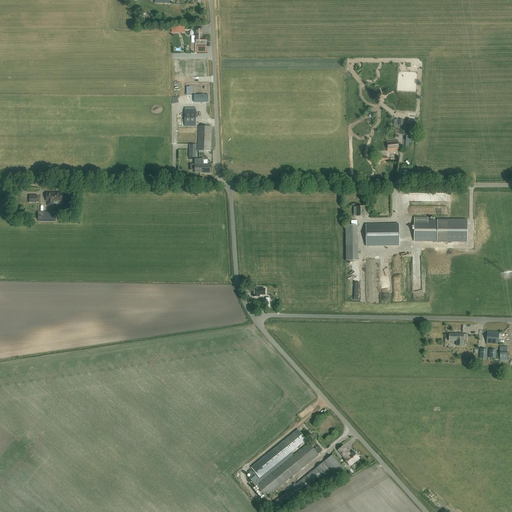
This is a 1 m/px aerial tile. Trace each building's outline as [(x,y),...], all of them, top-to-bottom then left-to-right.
[(202,33),(202,28),(196,28),(196,36),(192,36),(192,43),(195,43),(195,46),(206,46),(206,36),(202,36),(202,33)] [(196,126),(196,109),(185,109),(185,126),(196,126)] [(212,127),(199,126),(197,151),(210,151),(212,127)] [(413,128),(409,127),(408,130),(407,130),(406,143),(411,144),(411,143),(413,143),(414,130),(412,130),(413,128)] [(399,150),(398,141),(387,142),(387,151),(399,150)] [(211,174),(211,164),(195,164),(195,173),(205,173),(205,174),(211,174)] [(63,193),(49,193),(48,201),(50,201),(50,205),(55,205),(55,201),(63,201),(63,193)] [(357,207),(354,207),(354,216),(357,216),(364,216),(364,206),(357,206),(357,207)] [(56,212),(38,212),(38,221),(56,222),(56,212)] [(414,217),(414,241),(467,242),(467,220),(428,220),(428,217),(414,217)] [(366,225),(367,242),(398,241),(405,241),(405,225),(398,225),(366,225)] [(358,261),(358,246),(357,226),(345,226),(346,246),(346,261),(358,261)] [(408,248),(398,249),(398,261),(409,260),(408,248)] [(487,331),(486,344),(498,344),(499,332),(487,331)] [(463,334),(449,334),(449,341),(456,341),(456,345),(463,346),(463,334)] [(306,440),(298,430),(251,468),(259,478),(306,440)] [(314,450),(309,443),(292,457),(257,485),(267,497),(290,478),(291,479),(293,478),(292,476),(318,455),(318,454),(322,451),(318,446),(314,450)] [(350,454),(343,446),(338,450),(345,459),(344,459),(350,466),(359,458),(354,452),(350,454)] [(345,471),(332,455),(296,484),(295,483),(293,485),(294,486),(272,504),(279,511),(322,478),(328,485),(345,471)]
